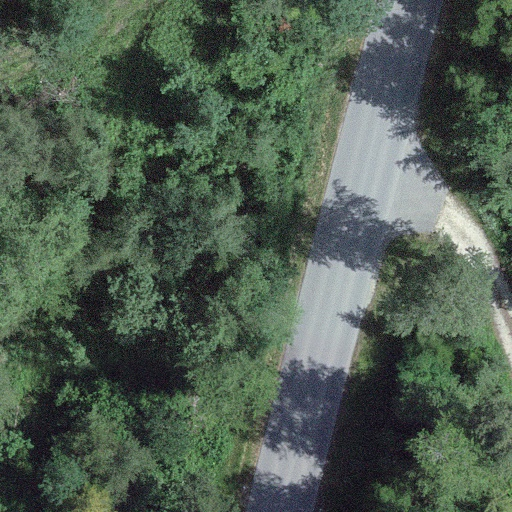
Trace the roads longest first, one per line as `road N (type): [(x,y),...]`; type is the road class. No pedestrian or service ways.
road 1 (tertiary): [(283,511),(414,0)]
road 2 (track): [(379,135),(478,251),(511,392)]
